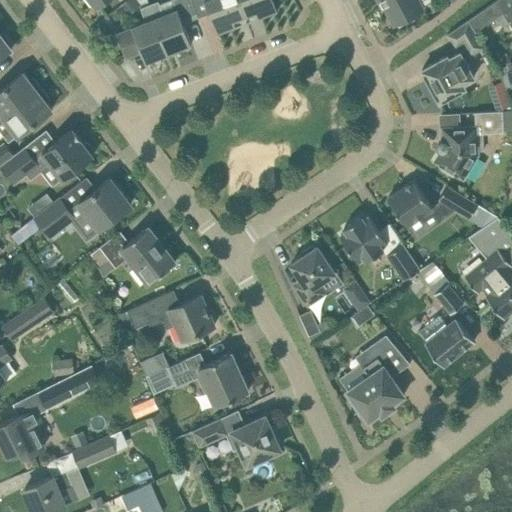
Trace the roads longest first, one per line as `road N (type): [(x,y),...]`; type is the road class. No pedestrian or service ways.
road 1 (residential): [(229,252),(375,145),(382,127),(377,105),(341,36)]
road 2 (residential): [(363,511),(260,294),(229,252)]
road 3 (residential): [(123,122),(341,36)]
road 4 (residential): [(365,511),(511,395)]
road 5 (residential): [(229,252),(123,122)]
road 6 (residential): [(123,122),(29,0)]
